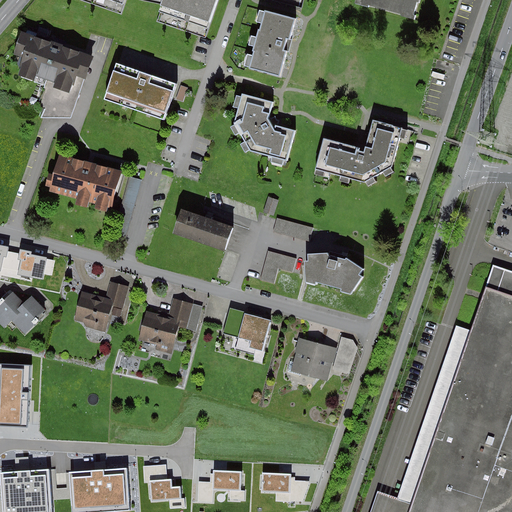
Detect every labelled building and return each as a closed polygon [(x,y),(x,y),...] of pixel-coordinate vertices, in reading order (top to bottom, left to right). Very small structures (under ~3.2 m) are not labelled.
[(80,0),(125,16),(130,0),(80,0)] [(167,0),(160,23),(207,38),(219,0),(167,0)] [(422,0),(359,0),(359,2),(419,17),(422,0)] [(298,20),(264,12),(250,69),(284,78),(298,20)] [(96,55),(29,35),(16,77),(83,98),(96,55)] [(180,84),(122,64),(109,99),(167,120),(180,84)] [(181,82),(178,96),(185,98),(189,84),(181,82)] [(275,103),(245,95),(237,124),(250,150),(290,160),(297,131),(278,127),(272,118),(275,103)] [(368,150),(326,140),(316,175),(327,177),(328,173),(342,177),(341,182),(352,185),(353,180),(369,184),(370,188),(378,183),(377,179),(385,175),(387,178),(397,173),(395,167),(404,140),(406,141),(411,132),(375,123),(368,150)] [(134,174),(64,154),(52,195),(122,215),(134,174)] [(282,201),(272,197),(267,211),(277,214),(282,201)] [(236,226),(185,209),(177,233),(228,251),(236,226)] [(317,225),(281,216),(278,229),(314,238),(317,225)] [(45,256),(20,249),(14,270),(39,277),(45,256)] [(299,256),(271,250),(264,278),(278,281),(281,267),(295,271),(299,256)] [(311,252),(311,259),(306,258),(307,283),(320,285),(321,281),(343,286),(343,290),(353,292),(366,275),(362,272),(366,267),(349,256),(347,258),(341,255),(341,259),(332,256),(332,250),(311,252)] [(379,493),(373,511),(511,511),(511,271),(500,268),(479,334),(462,329),(408,502),(379,493)] [(86,288),(77,320),(107,328),(114,304),(127,308),(133,286),(114,280),(110,295),(86,288)] [(0,321),(6,327),(14,319),(22,311),(20,309),(27,302),(13,288),(0,300),(0,321)] [(34,295),(27,302),(20,309),(22,311),(14,319),(27,332),(49,311),(34,295)] [(176,348),(182,326),(198,330),(205,305),(176,297),(171,315),(150,310),(142,338),(176,348)] [(275,319),(233,307),(224,338),(265,350),(275,319)] [(300,335),(291,368),(330,378),(339,346),(300,335)] [(32,364),(0,362),(0,428),(29,430),(32,364)] [(126,469),(69,474),(72,511),(104,511),(130,510),(126,469)] [(51,511),(48,471),(0,474),(0,481),(2,511),(51,511)] [(242,472),(213,471),(213,490),(241,491),(242,472)] [(291,474),(262,473),(261,492),(290,493),(291,474)] [(171,479),(150,481),(151,501),(181,499),(180,487),(172,487),(171,479)]
